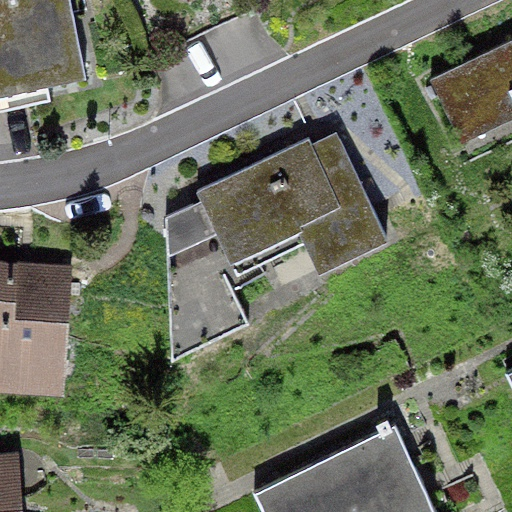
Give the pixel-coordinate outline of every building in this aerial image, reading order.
[(0,0),(0,93),(80,77),(64,0),(0,0)] [(511,39),(427,80),(467,164),(511,142),(511,39)] [(382,239),(335,141),(310,153),(303,140),(193,192),(197,201),(161,218),(167,360),(244,323),(229,291),(262,275),(257,265),(301,244),(314,272),(382,239)] [(0,380),(52,384),(59,274),(0,270),(0,380)] [(511,368),(502,373),(511,393),(511,407),(510,408),(511,412),(511,368)] [(432,511),(390,424),(386,426),(382,419),(372,424),(376,431),(249,493),(258,511),(432,511)] [(10,511),(7,462),(0,462),(0,511),(10,511)]
